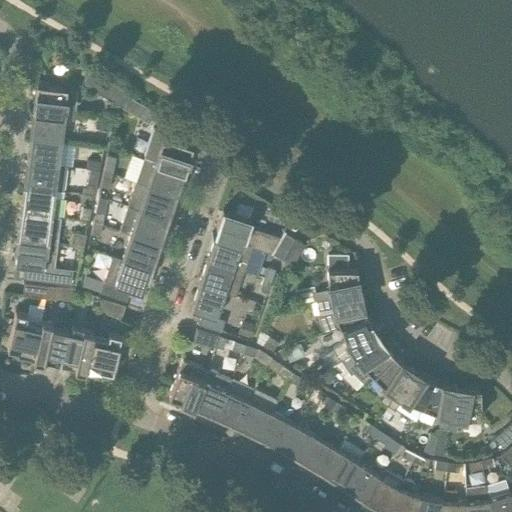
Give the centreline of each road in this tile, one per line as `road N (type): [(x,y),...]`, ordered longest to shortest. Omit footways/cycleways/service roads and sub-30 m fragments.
road 1 (residential): [(511,382),(411,341),(390,315),(358,239),(228,161),(211,170),(132,418)]
road 2 (residential): [(317,511),(206,447),(132,418)]
road 3 (residential): [(132,418),(0,387)]
road 4 (residential): [(0,164),(11,57),(0,32)]
